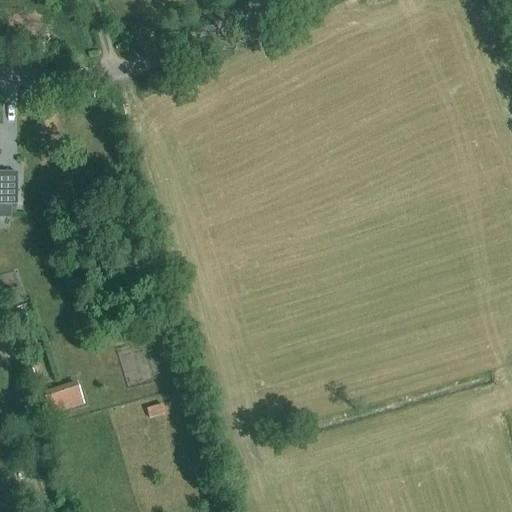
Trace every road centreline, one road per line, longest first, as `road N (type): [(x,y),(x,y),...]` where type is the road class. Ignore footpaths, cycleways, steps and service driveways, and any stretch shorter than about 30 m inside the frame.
road 1 (unclassified): [(282,0),(116,73),(0,74)]
road 2 (track): [(50,511),(0,347)]
